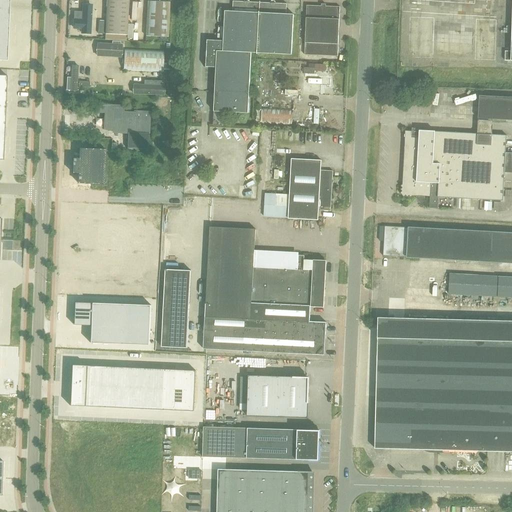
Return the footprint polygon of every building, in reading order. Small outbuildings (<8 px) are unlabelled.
[(0,0),(0,60),(7,61),(9,0),(0,0)] [(126,35),(128,0),(106,0),(105,34),(126,35)] [(145,36),(160,37),(167,37),(169,2),(147,1),(145,36)] [(225,11),(223,41),(224,41),(223,51),(251,52),(251,53),(257,53),(257,54),(257,53),(260,2),(233,1),(232,11),(225,11)] [(260,2),(257,53),(257,54),(258,54),(258,53),(292,55),(294,14),(286,14),(287,4),(260,2)] [(81,33),(90,33),(91,5),(83,5),(82,19),(73,19),(73,28),(82,28),(81,33)] [(307,5),(305,43),(305,55),(338,56),(340,7),(307,5)] [(434,31),(442,32),(442,21),(435,20),(435,24),(427,24),(426,46),(434,46),(434,31)] [(216,67),(215,91),(249,93),(251,53),(251,52),(223,51),(224,41),(223,41),(207,40),(206,67),(216,67)] [(122,43),(97,42),(97,54),(121,55),(122,43)] [(449,59),(457,59),(457,47),(450,47),(449,59)] [(163,53),(164,50),(124,48),(123,71),(162,73),(163,61),(163,53)] [(339,66),(317,64),(316,72),(339,74),(339,66)] [(67,77),(66,90),(70,90),(77,90),(78,65),(71,65),(71,77),(67,77)] [(133,93),(164,94),(164,80),(144,79),(144,83),(134,83),(133,93)] [(249,93),(215,91),(214,112),(248,113),(249,93)] [(511,97),(480,95),(478,118),(511,120),(511,97)] [(148,149),(150,112),(134,111),(134,112),(124,111),(124,105),(101,104),(100,111),(105,112),(104,128),(113,129),(113,131),(128,132),(127,148),(148,149)] [(292,125),(294,109),(260,107),(258,123),(292,125)] [(402,191),(400,193),(404,197),(406,196),(407,197),(409,196),(411,198),(413,196),(430,197),(429,208),(438,208),(439,197),(504,200),(507,135),(492,134),(493,120),(478,120),(477,133),(420,130),(419,131),(405,130),(402,184),(400,186),(402,188),(400,189),(402,191)] [(81,148),(79,148),(79,151),(79,159),(72,159),(72,173),(78,173),(78,181),(77,183),(104,184),(105,150),(83,149),(81,149),(81,148)] [(291,158),(290,188),(332,191),(333,171),(321,170),(321,160),(291,158)] [(264,217),(288,218),(318,220),(319,210),(330,211),(332,191),(290,188),(289,194),(265,193),(264,217)] [(205,309),(203,349),(324,355),(326,322),(309,322),(310,306),(322,306),(325,261),(304,260),(303,269),(252,267),(254,229),(209,226),(205,309)] [(383,255),(492,261),(511,262),(511,232),(385,226),(383,255)] [(191,272),(165,271),(161,347),(187,348),(191,272)] [(433,319),(511,321),(511,273),(434,271),(433,319)] [(151,306),(74,302),(73,325),(90,326),(89,343),(149,346),(151,306)] [(511,321),(433,319),(378,318),(375,449),(511,452),(511,321)] [(197,370),(73,363),(71,403),(195,410),(197,370)] [(249,376),(247,416),(309,418),(309,397),(306,397),(307,377),(249,376)] [(203,457),(247,458),(318,460),(319,430),(204,426),(203,457)] [(307,511),(309,472),(219,469),(217,511),(307,511)]
